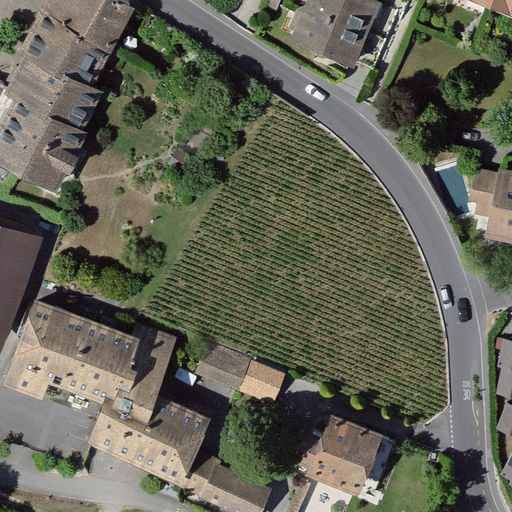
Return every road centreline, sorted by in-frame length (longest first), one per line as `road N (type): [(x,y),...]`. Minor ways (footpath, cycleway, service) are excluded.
road 1 (tertiary): [(456,294),(411,192),(352,124),(161,0)]
road 2 (tertiary): [(478,511),(456,294)]
road 3 (residential): [(165,511),(120,492),(50,486),(0,470)]
